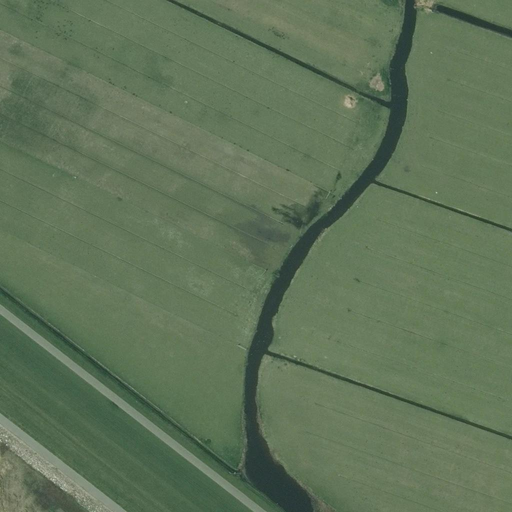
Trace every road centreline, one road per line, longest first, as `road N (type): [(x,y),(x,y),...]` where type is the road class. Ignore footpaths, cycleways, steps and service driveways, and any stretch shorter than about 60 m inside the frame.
road 1 (unclassified): [(259,511),(0,310)]
road 2 (unclassified): [(0,425),(110,511)]
